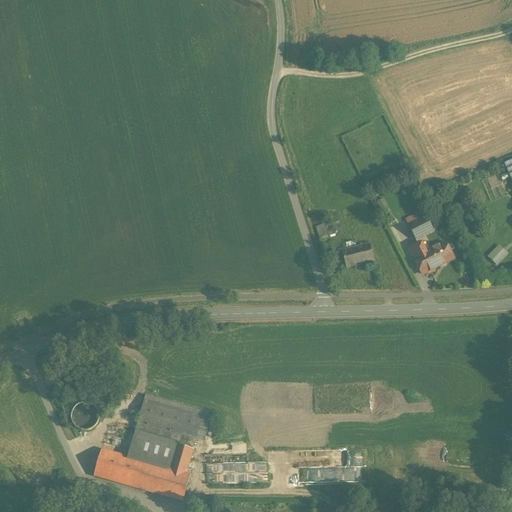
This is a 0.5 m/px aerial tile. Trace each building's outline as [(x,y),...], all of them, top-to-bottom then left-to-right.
[(382,212),(389,207),(382,197),(375,202),(382,212)] [(423,211),(405,220),(408,226),(426,217),(423,211)] [(408,226),(415,240),(433,231),(426,217),(408,226)] [(331,222),(322,224),(323,225),(327,237),(335,234),(331,222)] [(322,224),(316,227),(320,239),(327,237),(323,225),(322,224)] [(333,242),(327,244),(329,254),(336,253),(333,242)] [(445,242),(425,252),(424,250),(421,252),(418,245),(410,249),(414,258),(422,275),(426,272),(428,274),(434,271),(434,269),(453,259),(445,242)] [(369,244),(342,251),(346,269),(358,266),(359,269),(364,268),(363,264),(374,262),(369,244)] [(497,265),(507,253),(498,244),(487,256),(497,265)] [(211,415),(145,397),(135,433),(177,445),(180,434),(195,438),(196,438),(196,437),(204,439),(211,415)] [(99,418),(99,416),(99,413),(97,409),(95,406),(92,404),(89,403),(86,403),(83,402),(80,403),(78,404),(76,406),(74,407),(73,410),(71,413),(71,415),(71,418),(71,421),(73,424),(75,427),(78,429),(82,430),(85,431),(90,430),(93,428),(96,425),(97,423),(98,421),(99,418)] [(170,471),(177,445),(135,433),(128,459),(170,471)] [(217,444),(218,455),(243,454),(242,443),(217,444)] [(128,459),(101,451),(94,476),(183,501),(190,476),(185,475),(192,449),(177,445),(170,471),(128,459)] [(392,511),(393,500),(362,500),(362,511),(392,511)]
